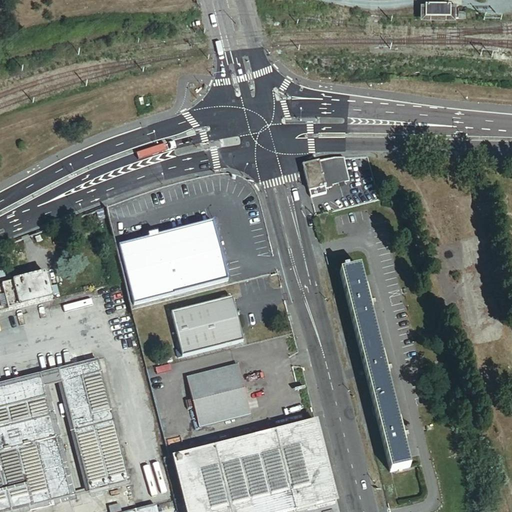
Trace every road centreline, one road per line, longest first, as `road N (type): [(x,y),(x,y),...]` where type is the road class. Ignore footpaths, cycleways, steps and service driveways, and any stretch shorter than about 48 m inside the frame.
road 1 (unclassified): [(241,148),(262,181),(310,355),(342,422)]
road 2 (secondary): [(0,229),(105,170),(236,131)]
road 3 (secondary): [(0,229),(71,198),(241,148)]
road 4 (secondary): [(230,116),(87,160),(0,202)]
road 5 (secondary): [(510,123),(445,131),(275,128)]
road 6 (secondary): [(280,143),(511,149)]
road 7 (secondary): [(319,288),(303,279),(279,181),(261,145)]
road 8 (unclassified): [(319,288),(280,143)]
road 9 (secondary): [(510,123),(361,109)]
road 10 (unclassified): [(342,422),(319,288)]
